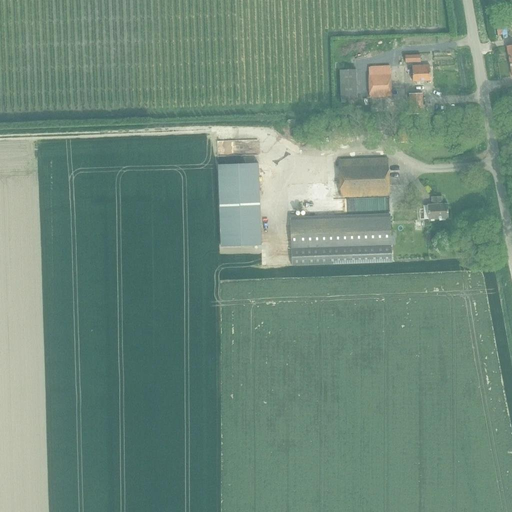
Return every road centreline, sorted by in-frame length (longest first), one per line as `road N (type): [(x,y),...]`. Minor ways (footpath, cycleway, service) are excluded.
road 1 (unclassified): [(511,250),(467,0)]
road 2 (track): [(0,137),(211,130)]
